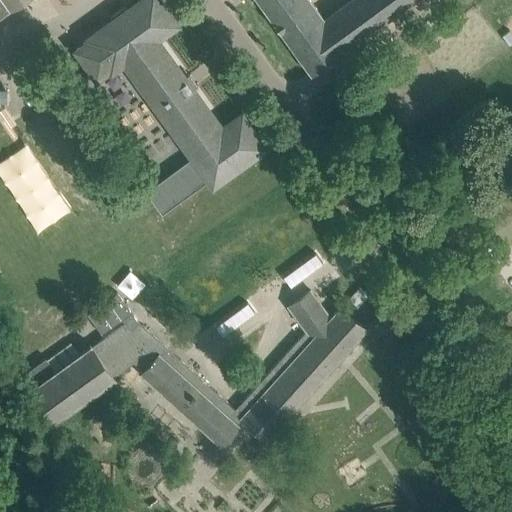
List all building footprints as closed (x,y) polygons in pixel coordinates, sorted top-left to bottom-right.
[(0,0),(0,9),(5,6),(7,8),(18,0),(0,0)] [(89,40),(76,50),(82,57),(88,65),(92,71),(97,78),(111,67),(125,57),(195,154),(200,161),(170,183),(165,176),(147,189),(162,210),(204,180),(209,177),(213,183),(248,157),(264,146),(241,113),(221,128),(192,88),(184,77),(156,38),(176,23),(159,0),(139,0),(127,10),(124,6),(110,15),(113,19),(87,38),(89,40)] [(257,0),(310,73),(326,61),(408,0),(341,0),(323,14),(312,0),(257,0)] [(315,252),(283,276),(290,286),(322,263),(315,252)] [(360,285),(349,297),(358,306),(370,293),(360,285)] [(125,323),(127,326),(95,348),(93,346),(80,355),(71,342),(23,376),(56,422),(116,378),(114,375),(132,361),(142,370),(139,373),(217,443),(240,419),(266,442),(366,328),(341,305),(330,317),(310,290),(288,306),(307,333),(237,411),(141,326),(120,296),(90,317),(104,337),(125,323)] [(247,302),(215,325),(222,335),(254,312),(247,302)]
